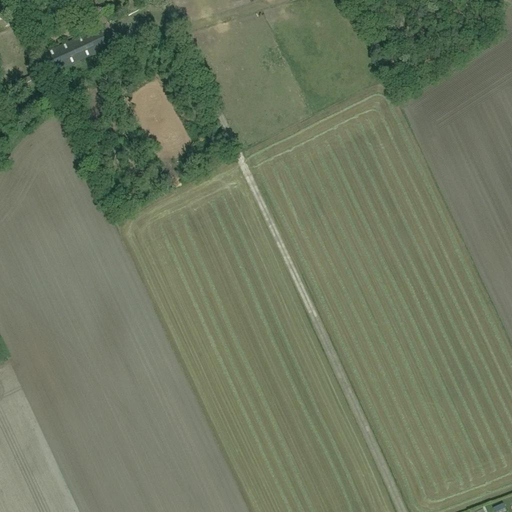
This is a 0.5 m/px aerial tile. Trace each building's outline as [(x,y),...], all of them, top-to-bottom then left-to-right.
[(52,75),(62,71),(168,22),(159,1),(43,54),(52,75)] [(5,28),(12,25),(9,17),(2,20),(5,28)] [(63,33),(48,40),(51,46),(66,39),(63,33)] [(39,72),(21,81),(25,90),(43,81),(39,72)] [(30,109),(29,108),(36,105),(42,101),(38,96),(26,104),(12,112),(15,118),(30,109)]
